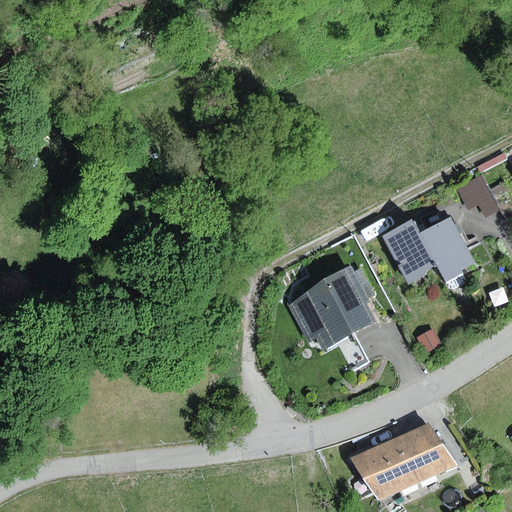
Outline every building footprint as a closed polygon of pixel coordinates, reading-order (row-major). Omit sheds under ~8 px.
[(480,176),(456,189),(467,212),(479,206),(485,218),(498,211),(480,176)] [(451,218),(423,234),(439,265),(448,281),(477,264),(451,218)] [(439,265),(423,234),(415,219),(383,237),(407,282),(439,265)] [(325,281),(289,306),(310,343),(317,338),(324,353),(355,336),(377,323),(367,305),(372,302),(352,265),(325,281)] [(434,330),(417,337),(425,355),(442,347),(434,330)] [(369,362),(355,336),(324,353),(338,379),(369,362)] [(431,421),(355,460),(378,505),(454,465),(431,421)]
